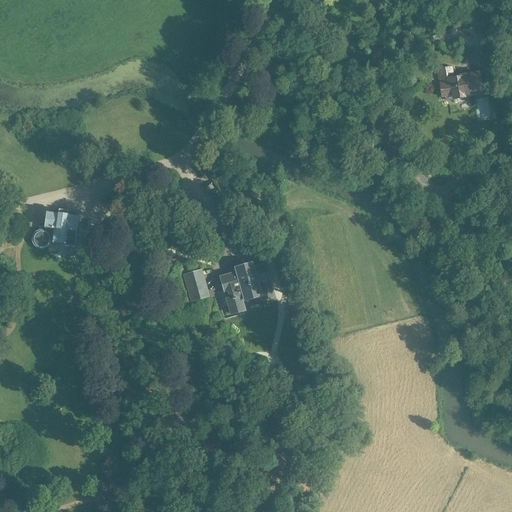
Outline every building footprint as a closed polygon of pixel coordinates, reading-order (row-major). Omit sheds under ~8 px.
[(481,3),(465,13),(470,21),(486,11),(481,3)] [(374,48),(372,46),(366,51),(375,62),(387,52),(380,43),(374,48)] [(477,75),(453,79),(451,68),(438,70),(440,79),(441,79),(442,85),(441,85),(441,87),(439,88),(440,94),(442,94),(442,96),(455,94),(455,97),(480,93),(477,75)] [(48,244),(49,241),(65,243),(65,246),(75,247),(75,246),(80,247),(81,236),(76,235),(78,218),(67,216),(68,211),(59,210),(58,215),(47,213),(44,232),(42,231),(39,231),(37,232),(34,233),(33,235),(31,237),(31,239),(31,242),(32,244),(33,246),(35,248),(38,249),(40,249),(43,249),(45,247),(47,246),(48,244)] [(253,270),(252,264),(236,269),(237,275),(221,279),(225,291),(222,292),(230,317),(247,312),(244,302),(271,294),(263,267),(253,270)] [(199,271),(184,275),(192,301),(208,296),(203,276),(201,270),(199,271)]
